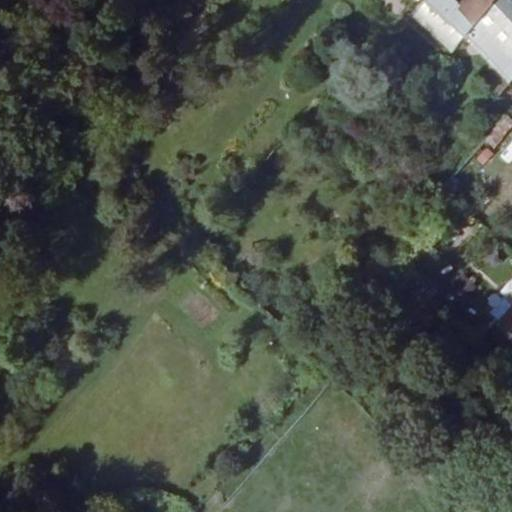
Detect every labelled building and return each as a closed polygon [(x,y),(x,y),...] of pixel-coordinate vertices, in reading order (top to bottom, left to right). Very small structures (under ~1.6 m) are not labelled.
[(475,31),(491,11),(478,0),(461,0),(452,11),(439,0),(428,0),(415,18),(456,52),(475,31)] [(439,0),(452,11),(461,0),(439,0)] [(478,0),(491,11),(500,0),(478,0)] [(511,0),(500,0),(491,11),(511,32),(511,0)] [(511,32),(491,11),(475,31),(511,62),(511,32)] [(107,68),(121,50),(107,39),(93,57),(107,68)] [(31,256),(40,265),(55,251),(44,241),(31,256)] [(511,318),(507,314),(499,323),(511,334),(511,318)]
